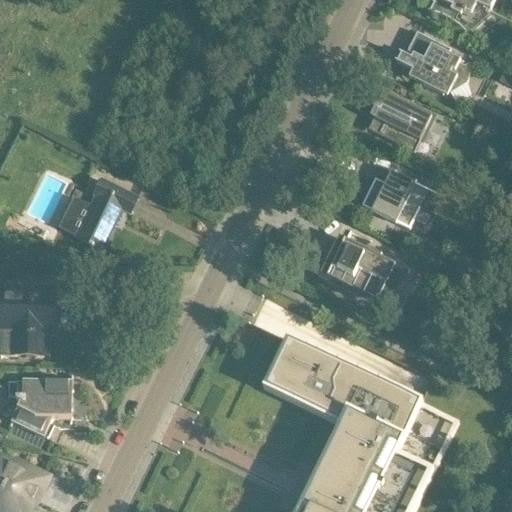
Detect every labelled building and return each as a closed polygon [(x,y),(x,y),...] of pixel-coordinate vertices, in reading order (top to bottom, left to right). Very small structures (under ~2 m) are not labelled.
[(432,0),(432,1),(434,2),(432,6),(434,7),(431,13),(430,14),(428,14),(428,15),(447,20),(450,22),(457,26),(461,31),(465,35),(468,32),(473,38),(473,37),(492,22),(488,17),(496,0),(432,0)] [(457,81),(450,77),(452,74),(455,75),(460,66),(461,64),(448,57),(450,53),(435,45),(417,36),(405,59),(402,57),(397,67),(402,69),(412,74),(409,81),(427,90),(447,100),(449,96),(457,81)] [(500,84),(511,90),(511,75),(506,72),(500,84)] [(399,104),(386,98),(380,109),(368,134),(386,142),(414,156),(420,144),(432,120),(421,115),(417,113),(412,111),(399,104)] [(103,185),(101,184),(93,200),(94,201),(91,208),(74,200),(58,232),(75,240),(102,254),(122,214),(130,218),(146,186),(110,169),(103,185)] [(421,209),(428,193),(411,184),(393,176),(387,188),(375,182),(362,209),(380,218),(409,233),(421,209)] [(501,217),(511,223),(511,221),(511,213),(506,209),(501,217)] [(367,250),(365,254),(339,240),(318,282),(380,312),(410,275),(395,268),(395,269),(379,261),(381,257),(367,250)] [(0,299),(0,337),(9,337),(9,358),(47,358),(47,336),(54,336),(54,300),(0,299)] [(414,511),(456,427),(289,345),(266,390),(346,429),(306,511),(308,511),(414,511)] [(71,385),(23,384),(22,400),(16,400),(16,403),(21,405),(12,425),(48,442),(48,441),(45,439),(53,422),(70,422),(70,427),(71,427),(73,379),(71,379),(71,385)] [(29,511),(45,481),(0,459),(0,511),(29,511)]
